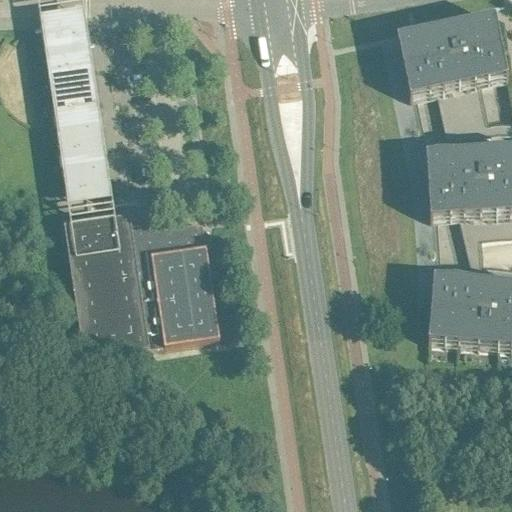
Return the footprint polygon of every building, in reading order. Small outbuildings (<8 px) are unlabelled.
[(381,49),(412,195),(418,289),(433,289),(428,350),(511,357),(511,273),(472,270),(471,246),(511,242),(511,109),(507,87),(508,87),(495,25),(381,49)] [(44,33),(44,32),(43,32),(50,80),(91,74),(87,42),(70,42),(68,33),(44,33)] [(97,114),(91,74),(50,80),(56,121),(97,114)] [(103,155),(97,114),(56,121),(62,161),(103,155)] [(110,200),(103,155),(62,161),(67,196),(69,196),(68,195),(78,195),(79,199),(109,199),(109,200),(110,200)] [(150,355),(131,230),(130,222),(64,231),(84,364),(150,355)] [(219,344),(206,253),(202,230),(131,230),(150,355),(219,344)]
